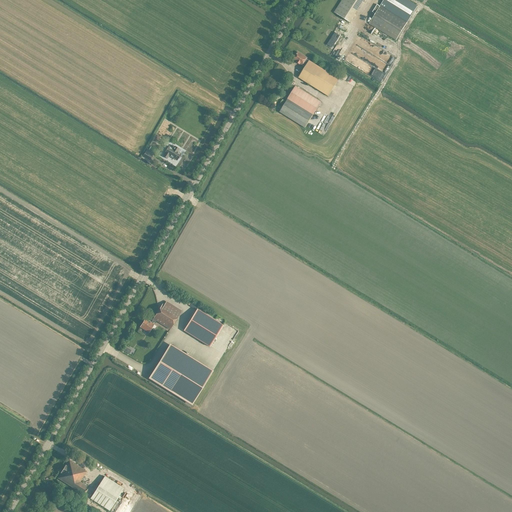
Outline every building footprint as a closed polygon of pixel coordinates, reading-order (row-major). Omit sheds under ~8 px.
[(341,0),(334,12),(349,22),(363,0),(341,0)] [(375,13),(369,23),(374,26),(396,40),(418,5),(408,0),(383,0),(380,6),(377,4),(372,12),(375,13)] [(335,32),(327,44),(332,47),(340,35),(335,32)] [(298,52),(293,59),(297,61),(296,62),(300,64),(300,63),(303,65),(305,66),(309,61),(306,59),(307,58),(298,52)] [(305,66),(298,77),(328,96),(339,79),(309,60),(309,61),(305,66)] [(305,127),(313,115),(321,101),(296,85),(287,99),(288,99),(280,112),(305,127)] [(163,155),(163,156),(167,158),(169,155),(177,160),(181,154),(181,153),(181,154),(177,152),(179,149),(180,150),(181,149),(175,146),(173,149),(169,146),(164,152),(165,152),(166,153),(164,156),(163,155)] [(150,160),(152,156),(145,152),(143,156),(150,160)] [(140,327),(149,332),(154,324),(156,321),(170,329),(182,310),(166,301),(165,304),(163,303),(151,322),(145,318),(140,327)] [(197,309),(184,330),(210,346),(223,325),(197,309)] [(170,344),(162,357),(149,377),(192,404),(213,371),(170,344)] [(80,481),(87,471),(69,460),(58,478),(83,493),(87,486),(80,481)] [(109,510),(124,488),(105,476),(90,498),(109,510)]
